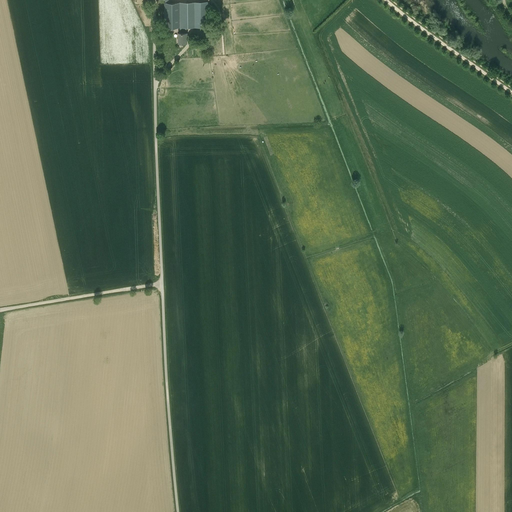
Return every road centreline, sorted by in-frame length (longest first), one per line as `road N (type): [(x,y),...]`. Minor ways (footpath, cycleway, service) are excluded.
road 1 (unclassified): [(175,511),(160,284)]
road 2 (unclassified): [(160,284),(154,87)]
road 3 (unclassified): [(0,313),(160,284)]
road 4 (track): [(511,93),(386,0)]
